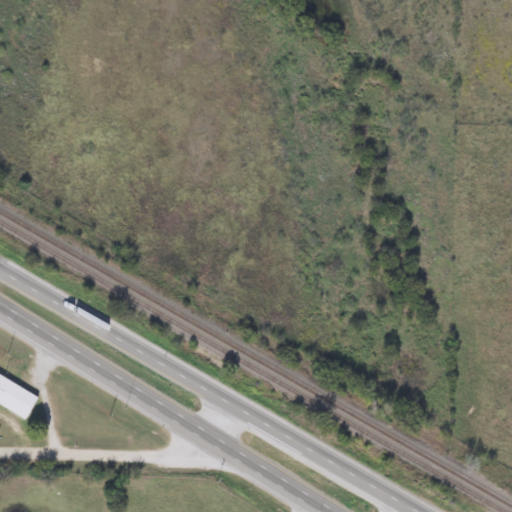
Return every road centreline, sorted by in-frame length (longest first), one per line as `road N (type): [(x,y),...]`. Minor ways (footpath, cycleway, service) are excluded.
road 1 (trunk): [(413,511),(293,432),(0,270)]
road 2 (trunk): [(0,307),(327,511)]
road 3 (residential): [(207,438),(183,457),(0,450)]
